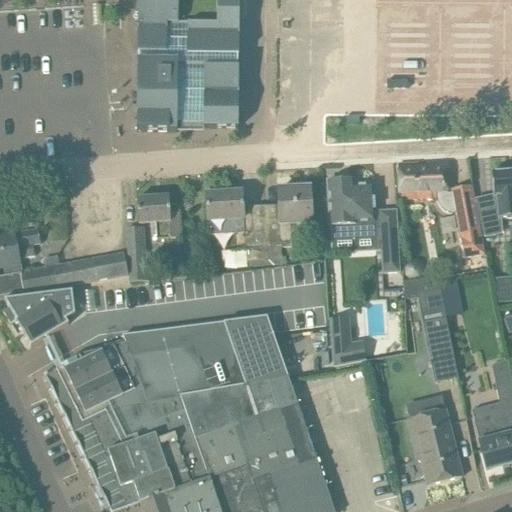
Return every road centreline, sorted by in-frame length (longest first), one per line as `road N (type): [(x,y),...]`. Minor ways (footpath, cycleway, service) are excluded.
road 1 (residential): [(0,177),(511,142)]
road 2 (residential): [(55,511),(0,388)]
